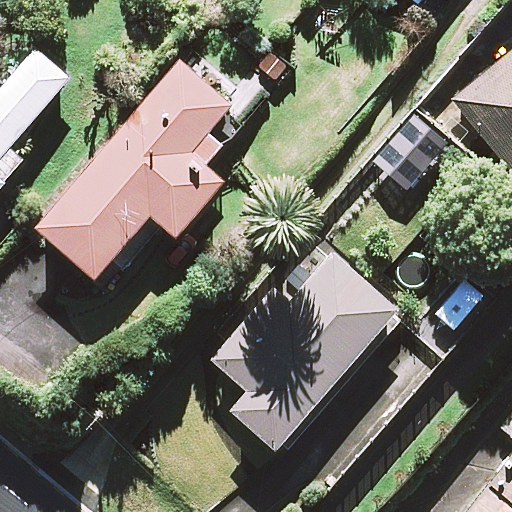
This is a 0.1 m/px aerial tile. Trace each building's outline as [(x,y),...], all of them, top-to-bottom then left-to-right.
[(0,196),(28,164),(12,152),(71,82),(37,53),(0,96),(0,196)] [(511,54),(454,102),(511,171),(511,54)] [(233,108),(181,65),(41,233),(101,283),(154,219),(181,242),(228,185),(209,169),(226,148),(211,136),(233,108)] [(401,315),(318,243),(214,363),(250,395),(234,414),(280,454),(401,315)] [(511,511),(511,454),(466,511),(511,511)]
